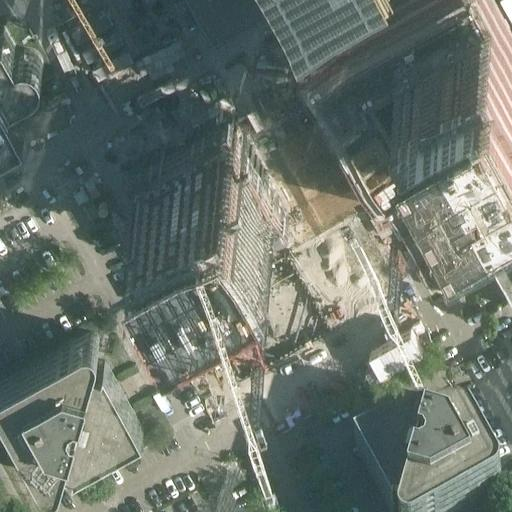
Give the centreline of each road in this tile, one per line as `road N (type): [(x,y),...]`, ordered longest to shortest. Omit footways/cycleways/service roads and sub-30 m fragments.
road 1 (unclassified): [(248,430),(86,136)]
road 2 (unclassified): [(86,136),(331,0)]
road 3 (unknown): [(304,14),(408,229)]
road 4 (unknown): [(23,0),(86,136)]
